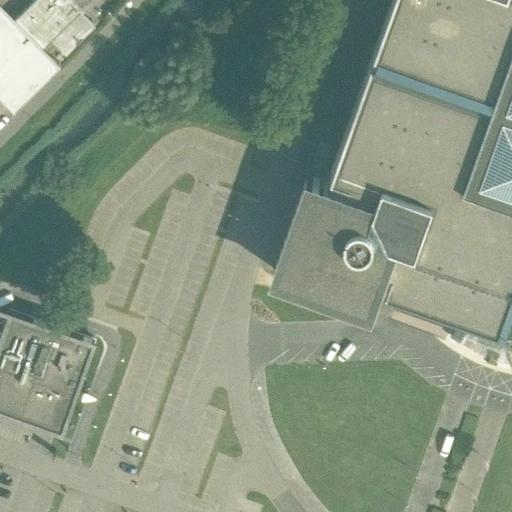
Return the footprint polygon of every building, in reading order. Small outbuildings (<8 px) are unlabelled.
[(0,0),(0,91),(15,107),(60,62),(0,0)] [(67,51),(96,23),(89,17),(73,0),(32,0),(14,18),(43,47),(53,37),(60,45),(67,51)] [(511,0),(390,0),(373,49),(377,51),(374,58),(370,56),(330,170),(331,173),(332,173),(329,181),(308,174),(274,270),(370,304),(377,283),(384,285),(386,288),(461,315),(462,315),(463,314),(467,303),(479,310),(470,327),(482,333),(491,316),(496,319),(511,324),(511,0)] [(330,145),(319,141),(313,159),(324,163),(330,145)] [(0,338),(0,402),(1,402),(62,424),(93,336),(11,307),(0,338)]
